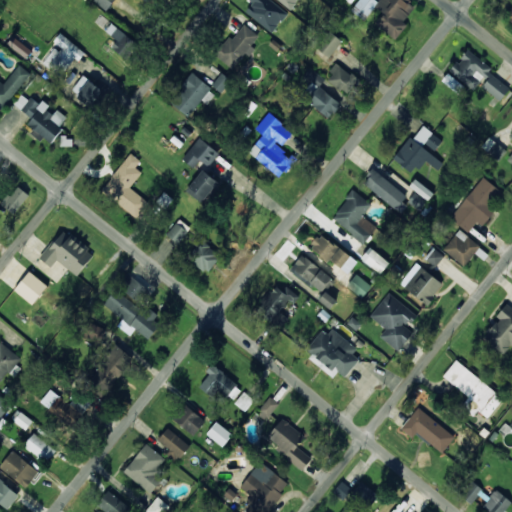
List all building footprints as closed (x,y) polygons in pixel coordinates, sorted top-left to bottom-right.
[(396,39),(407,24),(403,21),(416,5),(409,0),(383,0),(381,3),(376,0),(358,0),(351,10),(364,20),(375,6),(383,13),(375,23),(396,39)] [(106,31),(117,40),(111,47),(125,58),(137,43),(112,23),(106,31)] [(234,70),(253,46),(251,44),(259,35),(243,23),(216,56),(234,70)] [(342,40),(330,32),(319,50),(331,57),(342,40)] [(83,50),(62,34),(41,62),(62,78),(83,50)] [(7,45),(26,58),(32,50),(13,36),(7,45)] [(511,87),(466,51),(449,72),(449,71),(442,80),(459,94),(467,84),(472,88),(478,80),(473,76),(478,70),(488,79),(482,86),(500,101),(511,87)] [(0,107),(2,109),(31,73),(19,64),(4,84),(0,80),(0,107)] [(326,78),(345,93),(356,78),(338,64),(326,78)] [(320,86),(325,78),(309,68),(304,76),(320,86)] [(207,104),(216,92),(192,73),(169,102),(189,117),(202,101),(207,104)] [(230,80),(222,73),(212,84),(220,92),(230,80)] [(71,90),(90,106),(103,90),(83,75),(71,90)] [(328,118),(341,105),(320,86),(307,99),(328,118)] [(49,144),(68,118),(57,109),(54,113),(32,95),(21,109),(32,118),(26,126),(49,144)] [(248,153),(280,177),(294,159),(280,148),(293,132),(268,113),(256,128),(263,134),(248,153)] [(442,140),(421,124),(394,159),(413,174),(424,160),(438,170),(444,161),(433,152),(442,140)] [(507,150),(488,136),(481,147),(499,161),(507,150)] [(219,153),(200,137),(182,158),(194,168),(200,160),(208,166),(219,153)] [(141,161),(131,153),(101,190),(135,218),(148,203),(130,187),(142,172),(136,167),(141,161)] [(407,196),(374,168),(363,181),(400,213),(407,205),(402,201),(407,196)] [(218,182),(202,169),(186,190),(202,203),(218,182)] [(482,225),(505,193),(482,176),(451,219),(468,232),(476,221),(482,225)] [(434,192),(415,179),(409,187),(429,200),(434,192)] [(1,203),(13,214),(29,195),(17,185),(1,203)] [(331,217),(363,243),(377,227),(362,215),(371,204),(354,190),(331,217)] [(177,243),(190,229),(180,219),(167,233),(177,243)] [(464,266),(480,245),(459,229),(443,250),(464,266)] [(337,246),(318,234),(309,249),(329,261),(337,246)] [(77,275),(93,255),(70,236),(62,247),(54,240),(40,258),(51,267),(58,260),(77,275)] [(184,254),(207,273),(221,256),(198,237),(184,254)] [(358,261),(340,247),(330,259),(348,273),(358,261)] [(361,259),(382,273),(390,261),(369,247),(361,259)] [(435,266),(444,255),(434,247),(425,258),(435,266)] [(321,291),(332,278),(303,254),(289,270),(307,285),(310,282),(321,291)] [(404,289),(429,304),(443,281),(418,266),(404,289)] [(15,291),(34,304),(48,285),(29,271),(15,291)] [(363,298),(372,285),(356,274),(347,286),(363,298)] [(138,301),(147,287),(129,275),(120,288),(138,301)] [(282,313),(295,294),(276,281),(256,311),(281,328),(288,317),(282,313)] [(160,320),(115,289),(103,306),(148,337),(160,320)] [(319,300),(330,308),(337,300),(325,291),(319,300)] [(417,315),(389,292),(370,316),(386,329),(380,336),(398,351),(413,333),(407,328),(417,315)] [(511,344),(511,307),(506,303),(496,316),(498,318),(483,337),(504,354),(511,344)] [(345,377),(359,359),(352,354),(357,348),(332,329),(328,334),(322,330),(305,352),(335,375),(338,371),(345,377)] [(20,355),(0,342),(0,381),(2,382),(20,355)] [(133,357),(114,343),(96,368),(100,371),(93,381),(107,392),(133,357)] [(442,377),(490,415),(503,398),(456,360),(442,377)] [(199,386),(212,397),(220,389),(232,400),(242,389),(213,363),(205,371),(209,374),(199,386)] [(40,401),(70,428),(86,410),(75,400),(70,405),(51,389),(40,401)] [(245,411),(254,400),(244,391),(235,402),(245,411)] [(278,403),(271,397),(255,417),(262,423),(278,403)] [(173,417),(193,435),(205,421),(185,403),(173,417)] [(455,436),(418,407),(410,417),(400,409),(391,420),(413,437),(416,433),(442,452),(455,436)] [(312,458),(297,446),(305,436),(282,418),(267,436),(279,445),(276,449),(302,470),(312,458)] [(232,434),(217,421),(207,434),(222,446),(232,434)] [(178,462),(189,443),(166,428),(158,441),(171,449),(167,455),(178,462)] [(46,463),(56,450),(34,432),(24,444),(46,463)] [(124,471),(150,493),(161,480),(154,474),(166,459),(147,443),(124,471)] [(0,469),(28,486),(39,468),(10,451),(0,468),(0,469)] [(267,511),(289,484),(261,461),(239,488),(267,511)] [(19,494),(0,479),(0,503),(8,509),(19,494)] [(379,493),(359,480),(350,493),(371,506),(379,493)] [(471,503),(483,490),(472,480),(460,494),(471,503)] [(121,511),(124,511),(130,503),(108,489),(97,506),(106,511),(114,511),(117,509),(121,511)] [(483,505),(490,511),(503,511),(511,502),(496,489),(483,505)] [(144,511),(163,511),(169,506),(158,496),(145,511),(144,511)]
